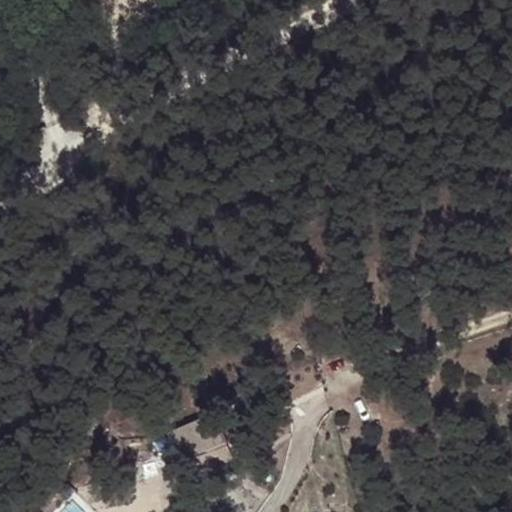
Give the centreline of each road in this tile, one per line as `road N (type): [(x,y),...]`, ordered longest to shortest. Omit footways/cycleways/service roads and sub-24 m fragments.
road 1 (unclassified): [(0,207),(345,0)]
road 2 (residential): [(511,316),(408,348),(334,384)]
